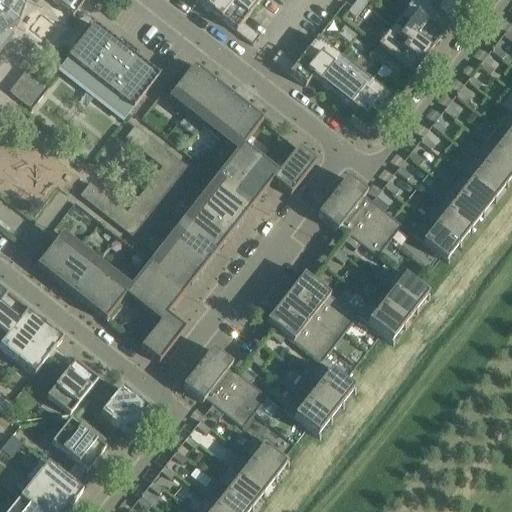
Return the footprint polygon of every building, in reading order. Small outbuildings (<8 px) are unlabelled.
[(0,0),(0,53),(12,38),(8,35),(17,28),(27,0),(49,0),(72,17),(85,0),(0,0)] [(233,4),(230,0),(199,0),(197,3),(220,21),(233,4)] [(220,21),(236,34),(243,24),(261,0),(230,0),(233,4),(220,21)] [(357,0),(347,13),(355,20),(365,6),(357,0)] [(443,37),(461,14),(441,2),(436,7),(427,0),(413,0),(407,9),(443,37)] [(427,0),(436,7),(441,2),(461,14),(471,0),(427,0)] [(410,41),(411,42),(414,38),(431,52),(443,37),(407,9),(389,32),(407,45),(410,41)] [(236,34),(252,47),(260,37),(243,24),(236,34)] [(136,54),(138,56),(139,55),(120,40),(119,41),(120,42),(117,45),(93,26),(89,31),(73,52),(67,59),(68,59),(61,68),(81,75),(86,83),(83,86),(103,101),(105,98),(114,101),(125,119),(132,110),(133,110),(159,77),(135,58),(136,54)] [(344,27),(337,35),(350,45),(356,37),(344,27)] [(389,32),(377,47),(413,75),(431,52),(414,38),(411,42),(410,41),(407,45),(389,32)] [(502,38),(511,45),(511,37),(506,32),(502,38)] [(312,78),(319,84),(340,58),(316,40),(296,66),(288,75),(305,88),(312,78)] [(389,58),(376,48),(369,57),(382,67),(389,58)] [(494,48),(490,53),(501,61),(505,56),(494,48)] [(271,62),(288,75),(296,66),(278,53),(271,62)] [(370,82),(340,58),(319,84),(349,108),(370,82)] [(382,67),(396,77),(402,68),(389,58),(382,67)] [(482,63),(479,68),(489,76),(493,71),(482,63)] [(193,68),(167,101),(185,115),(211,82),(193,68)] [(8,94),(22,104),(31,112),(49,89),(39,81),(26,71),(8,94)] [(467,83),(476,91),(480,86),(470,78),(467,83)] [(211,82),(185,115),(202,129),(228,96),(211,82)] [(356,114),(349,123),(365,136),(393,101),(370,82),(349,108),(356,114)] [(468,101),(459,93),(455,98),(464,106),(468,101)] [(228,96),(202,129),(219,142),(245,109),(228,96)] [(454,122),(458,117),(447,108),(443,113),(454,122)] [(245,109),(219,142),(235,155),(236,155),(242,147),(262,122),(245,109)] [(511,118),(508,115),(496,131),(511,143),(511,118)] [(445,131),(435,123),(431,128),(441,136),(445,131)] [(134,128),(125,140),(134,148),(144,135),(134,128)] [(511,143),(496,131),(484,146),(511,167),(511,143)] [(153,142),(144,135),(134,148),(143,155),(153,142)] [(434,147),(423,138),(419,143),(430,152),(434,147)] [(152,162),(162,150),(153,142),(143,155),(152,162)] [(511,167),(484,146),(472,161),(508,189),(509,188),(505,186),(511,177),(511,167)] [(215,180),(210,187),(229,201),(234,195),(260,161),(242,147),(236,155),(235,155),(215,180)] [(171,157),(162,150),(152,162),(161,169),(171,157)] [(278,175),(272,184),(290,197),(316,165),(297,150),(278,175)] [(419,168),(423,163),(411,153),(407,158),(419,168)] [(171,157),(161,169),(169,175),(179,163),(171,157)] [(234,195),(229,201),(247,215),(252,209),(272,183),(272,184),(278,175),(260,161),(234,195)] [(508,190),(508,189),(472,161),(460,176),(496,204),(497,203),(494,201),(504,187),(508,190)] [(177,181),(186,169),(179,163),(169,175),(177,181)] [(399,168),(395,173),(406,182),(410,177),(399,168)] [(161,169),(156,177),(171,189),(177,181),(169,175),(161,169)] [(496,204),(460,176),(448,191),(485,219),(482,216),(492,202),(496,205),(496,204)] [(156,177),(150,184),(165,196),(171,189),(156,177)] [(331,199),(389,244),(401,228),(383,214),(371,204),(364,199),(366,196),(365,196),(365,195),(347,180),(346,181),(346,180),(344,183),(331,199)] [(144,192),(159,204),(165,196),(150,184),(144,192)] [(383,189),(394,197),(398,192),(388,184),(383,189)] [(99,193),(91,186),(89,185),(79,198),(89,205),(99,193)] [(210,187),(196,205),(232,234),(247,215),(229,201),(210,187)] [(484,220),(485,219),(448,191),(436,206),(473,234),(470,231),(480,218),(484,220)] [(153,211),(159,204),(144,192),(138,199),(153,211)] [(108,200),(99,193),(89,205),(98,212),(108,200)] [(147,219),(153,211),(138,199),(132,207),(147,219)] [(338,230),(347,236),(347,237),(357,245),(376,260),(389,244),(331,199),(317,217),(318,217),(317,218),(336,233),(338,230)] [(388,208),(375,199),(371,204),(383,214),(388,208)] [(98,212),(107,220),(117,207),(108,200),(98,212)] [(196,205),(182,222),(219,250),(232,234),(196,205)] [(472,235),(473,234),(436,206),(425,221),(461,250),(461,249),(458,246),(469,233),(472,235)] [(117,207),(107,220),(116,227),(126,214),(117,207)] [(126,214),(134,220),(141,226),(147,219),(132,207),(126,214)] [(124,233),(134,220),(126,214),(116,227),(124,233)] [(131,239),(141,226),(134,220),(124,233),(131,239)] [(460,250),(461,250),(425,221),(413,236),(412,235),(411,236),(448,266),(450,264),(446,261),(457,248),(460,250)] [(182,222),(169,239),(205,267),(219,250),(182,222)] [(61,236),(36,268),(53,282),(79,250),(61,236)] [(343,241),(354,249),(357,245),(347,237),(343,241)] [(169,239),(155,257),(173,272),(191,286),(205,267),(169,239)] [(79,250),(53,282),(70,296),(96,263),(79,250)] [(332,260),(341,267),(346,261),(337,254),(332,260)] [(130,290),(124,298),(142,312),(168,279),(173,272),(155,257),(149,264),(130,289),(130,290)] [(96,263),(70,296),(87,309),(113,276),(96,263)] [(430,301),(393,271),(392,272),(393,273),(381,288),(414,314),(425,300),(429,302),(430,301)] [(168,279),(142,312),(159,326),(166,318),(186,292),(191,286),(173,272),(168,279)] [(113,276),(87,309),(104,323),(105,323),(124,298),(130,290),(130,289),(113,276)] [(344,335),(357,319),(356,318),(322,292),(312,284),(310,283),(303,278),(302,278),(291,292),(344,335)] [(312,284),(322,292),(326,287),(316,279),(312,284)] [(381,288),(369,303),(402,329),(414,314),(381,288)] [(278,308),(332,350),(344,335),(291,292),(278,308)] [(0,348),(27,315),(6,297),(0,304),(0,348)] [(369,303),(358,318),(356,317),(356,318),(357,319),(393,348),(394,346),(391,343),(402,329),(369,303)] [(320,366),(332,350),(278,308),(266,323),(267,323),(267,324),(274,330),(283,337),(319,365),(320,366)] [(0,348),(0,350),(16,364),(44,328),(27,315),(0,348)] [(159,326),(140,350),(158,365),(184,332),(166,318),(159,326)] [(54,351),(62,342),(44,328),(16,364),(33,378),(47,360),(54,351)] [(275,332),(271,337),(281,345),(285,340),(275,332)] [(89,392),(95,384),(97,382),(74,364),(72,366),(54,351),(47,360),(66,375),(46,399),(69,418),(89,392)] [(211,352),(197,370),(254,415),(267,400),(267,399),(237,376),(229,370),(231,367),(230,367),(231,366),(212,352),(211,352)] [(251,362),(261,370),(265,365),(255,357),(251,362)] [(355,396),(356,395),(320,366),(319,365),(318,366),(319,367),(308,382),(340,408),(351,394),(355,396)] [(197,370),(182,388),(183,389),(182,389),(201,404),(201,403),(202,404),(204,401),(212,407),(223,416),(242,431),(254,415),(197,370)] [(249,385),(253,380),(243,372),(239,378),(249,385)] [(308,382),(295,397),(328,423),(340,408),(308,382)] [(153,411),(150,408),(141,401),(139,404),(121,390),(114,399),(95,384),(89,392),(108,407),(99,416),(126,438),(141,420),(143,423),(153,411)] [(0,396),(0,412),(3,414),(10,405),(0,396)] [(282,413),(306,431),(320,442),(321,440),(317,437),(328,423),(295,397),(284,412),(283,411),(282,413)] [(212,407),(208,412),(219,421),(223,416),(212,407)] [(69,422),(51,445),(76,465),(64,480),(73,486),(84,472),(86,473),(104,450),(103,450),(69,422)] [(199,423),(195,428),(206,437),(210,432),(199,423)] [(11,438),(1,451),(11,459),(21,446),(11,438)] [(184,443),(194,451),(198,446),(188,438),(184,443)] [(252,438),(251,439),(252,440),(241,455),(277,484),(278,483),(274,480),(285,467),(288,469),(289,468),(252,438)] [(176,453),(172,458),(182,466),(186,461),(176,453)] [(276,484),(277,484),(241,455),(229,470),(265,499),(266,498),(262,495),(273,482),(276,484)] [(40,461),(26,478),(32,483),(68,511),(82,494),(73,486),(64,480),(46,466),(40,461)] [(160,473),(170,481),(174,476),(164,468),(160,473)] [(229,470),(217,485),(250,511),(252,511),(251,510),(261,497),(264,500),(265,499),(229,470)] [(32,483),(19,500),(33,511),(67,511),(68,511),(32,483)] [(152,483),(148,488),(159,497),(163,492),(152,483)] [(250,511),(217,485),(205,501),(219,511),(250,511)] [(140,498),(136,503),(147,511),(151,507),(140,498)] [(33,511),(19,500),(9,511),(33,511)] [(219,511),(205,501),(196,511),(219,511)]
